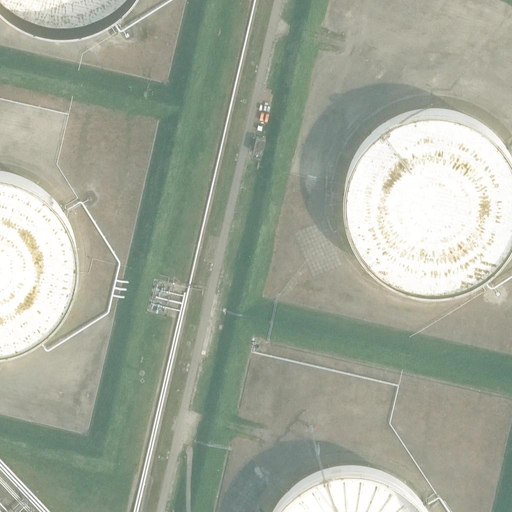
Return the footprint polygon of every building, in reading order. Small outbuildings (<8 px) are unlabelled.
[(0,0),(0,7),(29,27),(70,33),(108,23),(132,4),(135,0),(0,0)] [(401,287),(443,293),(480,283),(505,264),(511,253),(511,144),(498,126),(469,109),(444,104),(409,107),(381,121),(357,145),(342,184),(345,226),(366,263),(401,287)] [(265,140),(256,138),(253,152),(262,154),(265,140)] [(0,348),(33,339),(58,321),(78,290),(85,255),(76,216),(52,183),(22,165),(0,160),(0,348)] [(439,511),(415,479),(386,462),(361,457),(327,460),(298,474),(274,498),(268,511),(439,511)]
